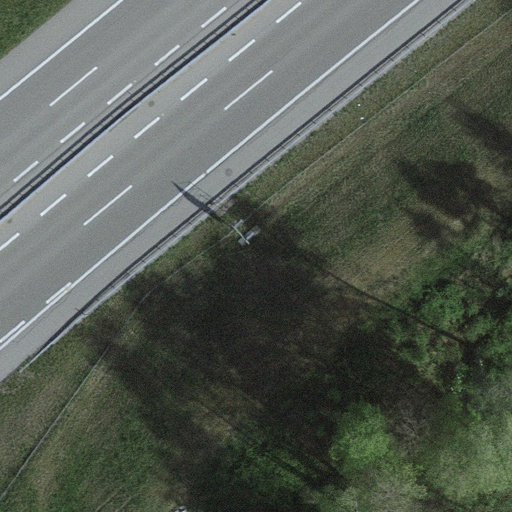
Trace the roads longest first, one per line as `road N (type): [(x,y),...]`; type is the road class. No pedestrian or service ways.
road 1 (motorway): [(0,291),(356,0)]
road 2 (motorway): [(179,0),(0,148)]
